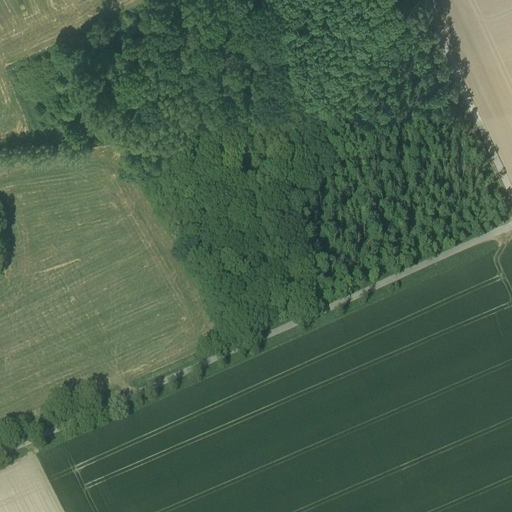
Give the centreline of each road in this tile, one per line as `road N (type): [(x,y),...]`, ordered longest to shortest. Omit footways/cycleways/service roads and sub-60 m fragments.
road 1 (unclassified): [(511,225),(0,452)]
road 2 (unclassified): [(511,199),(420,0)]
